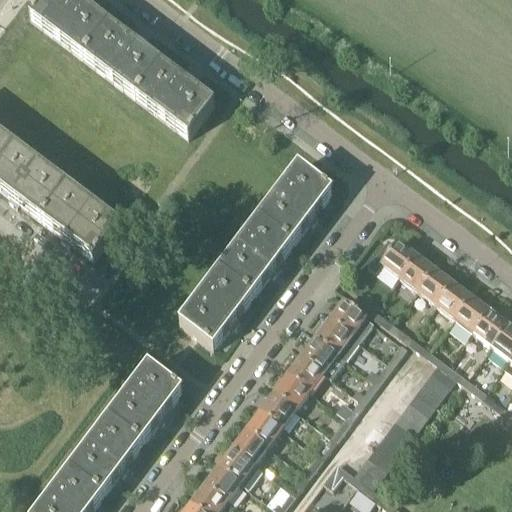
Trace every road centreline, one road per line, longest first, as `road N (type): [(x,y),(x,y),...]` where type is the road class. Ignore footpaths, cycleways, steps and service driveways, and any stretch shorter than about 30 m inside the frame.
road 1 (residential): [(141,511),(388,183)]
road 2 (residential): [(142,0),(388,183)]
road 3 (residential): [(388,183),(511,278)]
